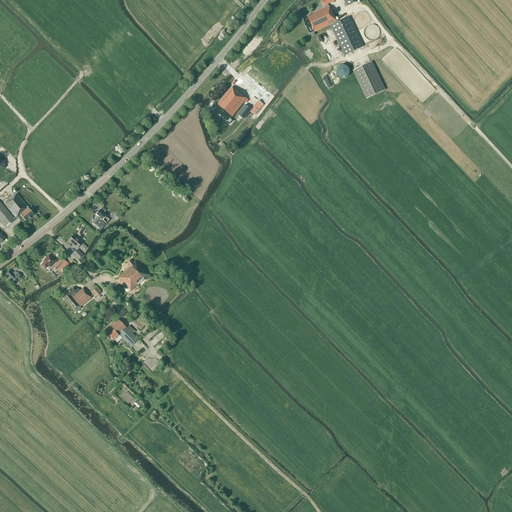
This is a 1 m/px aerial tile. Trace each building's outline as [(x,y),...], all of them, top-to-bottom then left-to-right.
[(324,0),(322,2),(325,8),(302,19),(305,25),(307,29),(310,34),(330,25),(344,55),(363,46),(349,17),(339,22),(338,21),(337,21),(332,10),(331,10),(328,4),(335,1),(334,0),(324,0)] [(366,24),(368,29),(376,25),(374,21),(366,24)] [(318,37),(322,46),(331,41),(327,32),(318,37)] [(363,44),(371,41),(368,35),(361,37),(363,44)] [(385,90),(372,62),(353,71),(366,99),(385,90)] [(343,78),(344,78),(345,78),(346,78),(346,77),(347,77),(348,76),(349,75),(349,74),(350,73),(350,72),(350,71),(350,70),(349,69),(348,68),(348,67),(347,67),(347,66),(346,66),(345,66),(344,65),(343,65),(342,65),(342,66),(341,66),(340,66),(339,67),(338,68),(338,69),(337,69),(337,70),(337,71),(337,72),(337,73),(337,74),(337,75),(338,75),(338,76),(339,76),(339,77),(340,77),(341,78),(342,78),(343,78)] [(236,90),(232,87),(228,91),(217,105),(219,106),(214,111),(219,115),(222,118),(226,121),(227,121),(229,118),(230,119),(247,98),(246,98),(247,97),(246,96),(245,97),(236,90)] [(254,107),(252,110),(245,105),(238,114),(244,119),(250,112),(254,115),(258,111),(259,111),(264,105),(259,101),(254,107)] [(34,215),(16,194),(13,197),(12,197),(4,204),(15,217),(13,218),(0,202),(0,221),(5,227),(15,220),(14,219),(16,218),(20,215),(26,222),(34,215)] [(98,216),(92,223),(96,227),(100,231),(102,228),(109,220),(108,219),(106,218),(99,211),(95,215),(98,216)] [(87,247),(73,236),(68,241),(77,248),(79,245),(84,250),(87,247)] [(83,255),(78,250),(73,254),(78,260),(83,255)] [(43,263),(41,266),(45,269),(47,267),(49,268),(56,261),(49,255),(42,262),(43,263)] [(62,268),(67,263),(62,258),(53,267),(60,273),(63,269),(62,268)] [(133,263),(130,260),(127,263),(128,265),(126,267),(128,269),(125,271),(118,278),(128,289),(128,288),(131,291),(147,276),(144,273),(145,273),(134,262),(133,263)] [(12,273),(9,270),(5,274),(12,282),(14,280),(16,283),(22,278),(17,273),(17,274),(16,273),(15,273),(14,273),(13,273),(12,273)] [(76,291),(73,288),(62,297),(76,312),(81,309),(80,308),(92,298),(86,291),(85,291),(83,289),(80,292),(78,289),(76,291)] [(97,297),(101,294),(96,289),(92,292),(97,297)] [(141,330),(146,325),(136,316),(131,321),(141,330)] [(110,327),(105,332),(112,340),(117,334),(118,335),(119,335),(130,347),(138,339),(132,333),(134,331),(129,326),(127,328),(117,319),(109,327),(110,327)]
